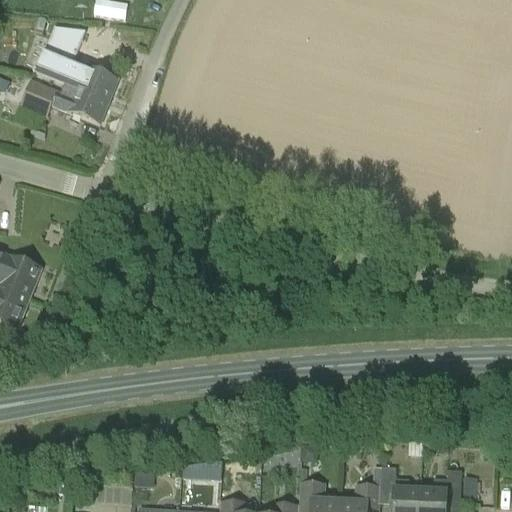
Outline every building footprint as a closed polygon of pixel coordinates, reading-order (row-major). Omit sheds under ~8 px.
[(45,53),(36,76),(65,88),(109,105),(118,82),(87,70),(86,72),(73,66),(74,65),(86,34),(54,31),(45,53)] [(51,111),(68,117),(99,130),(109,105),(65,88),(61,96),(31,84),(21,110),(47,121),(51,111)] [(0,256),(0,291),(30,303),(42,273),(0,256)] [(0,325),(18,333),(30,303),(0,291),(0,325)] [(339,511),(340,507),(325,506),(326,488),(307,487),(307,475),(307,473),(300,472),(300,479),(303,479),(302,486),(300,486),(299,509),(298,511),(339,511)] [(418,511),(420,495),(395,493),(396,473),(381,472),(380,490),(380,508),(392,509),(392,511),(418,511)] [(433,483),(433,495),(420,495),(418,511),(459,511),(462,475),(447,475),(447,484),(433,483)] [(379,511),(380,508),(380,490),(355,489),(354,507),(340,507),(339,511),(379,511)] [(247,511),(248,506),(228,505),(229,495),(221,495),(219,511),(247,511)]
